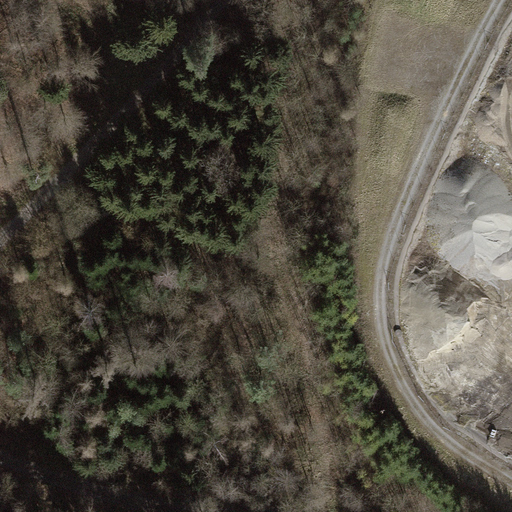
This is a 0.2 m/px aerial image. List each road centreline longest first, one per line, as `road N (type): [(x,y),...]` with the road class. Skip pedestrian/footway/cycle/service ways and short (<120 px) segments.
road 1 (track): [(219,0),(0,245)]
road 2 (track): [(0,456),(92,491),(195,511)]
